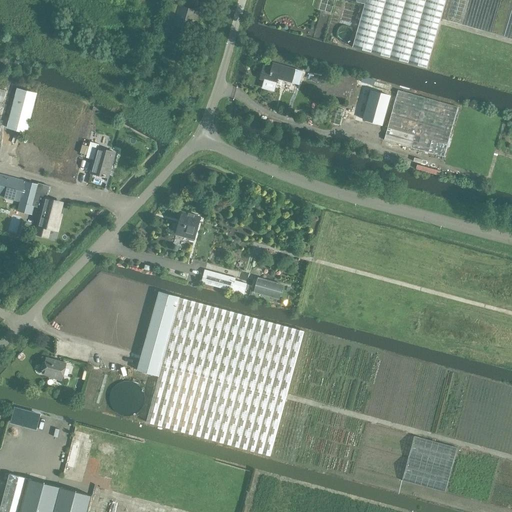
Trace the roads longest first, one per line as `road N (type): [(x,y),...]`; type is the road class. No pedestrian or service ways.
road 1 (unclassified): [(511,239),(297,181),(200,137)]
road 2 (unclassified): [(0,352),(200,137)]
road 3 (unclassified): [(200,137),(243,0)]
